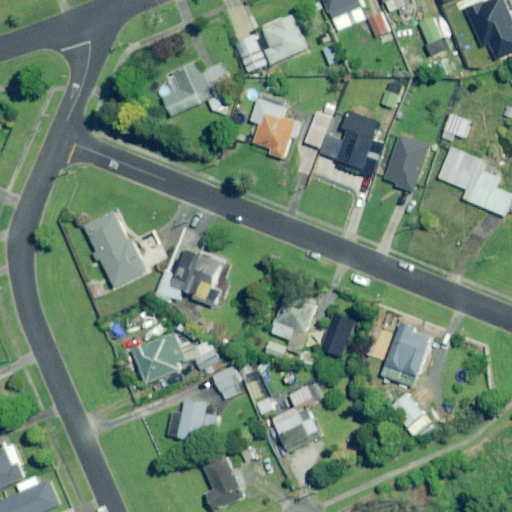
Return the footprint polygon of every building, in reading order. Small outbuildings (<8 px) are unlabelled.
[(370,20),(362,0),(328,0),(341,31),(370,20)] [(398,9),(403,21),(421,13),(415,0),(386,0),(392,12),(398,9)] [(395,36),(385,13),(371,19),(381,42),(395,36)] [(257,37),(239,45),(251,72),(269,64),(264,51),(268,49),(269,51),(275,65),(312,49),(296,16),(267,30),(269,35),(259,40),(257,37)] [(437,18),(422,24),(434,56),(449,50),(437,18)] [(343,62),(336,45),(326,49),(333,66),(343,62)] [(206,72),(201,62),(169,78),(176,94),(167,98),(176,117),(211,100),(216,112),(228,106),(220,88),(232,82),(223,64),(206,72)] [(400,86),(391,83),(384,104),(392,107),(400,86)] [(305,142),(313,117),(306,115),(303,123),(286,117),(291,101),(264,92),(254,122),(263,124),(257,143),(274,149),(272,154),(286,159),(293,138),(305,142)] [(336,118),(321,112),(309,142),(324,148),(336,118)] [(453,114),(444,138),(458,143),(460,136),(468,139),(474,122),(453,114)] [(377,139),(380,126),(357,119),(357,122),(347,119),(344,129),(350,131),(341,161),(350,164),(348,169),(374,177),(380,158),(372,155),(377,139)] [(435,146),(403,135),(387,179),(399,184),(399,186),(418,193),(426,171),(435,146)] [(498,164),(455,146),(442,178),(470,190),(466,199),(509,217),(511,208),(511,193),(501,189),(505,179),(493,174),(498,164)] [(168,259),(161,245),(154,230),(134,240),(120,211),(88,226),(100,252),(96,254),(100,261),(104,259),(118,287),(153,271),(151,267),(168,259)] [(197,294),(195,298),(212,305),(211,308),(219,311),(230,287),(218,282),(225,266),(190,250),(179,276),(169,272),(159,294),(180,303),(186,290),(197,294)] [(322,332),(336,296),(295,280),(290,292),(274,334),(304,346),(311,328),(322,332)] [(358,321),(337,313),(323,349),(344,357),(358,321)] [(219,325),(203,317),(198,327),(214,335),(219,325)] [(440,337),(405,323),(384,375),(420,389),(440,337)] [(222,362),(212,338),(199,344),(198,340),(181,346),(176,333),(154,342),(152,336),(145,338),(147,345),(136,349),(150,385),(185,371),(181,359),(184,358),(186,363),(198,358),(203,370),(222,362)] [(235,367),(216,376),(227,400),(225,401),(229,411),(250,401),(235,367)] [(315,398),(310,387),(293,396),(298,407),(315,398)] [(494,399),(488,391),(475,402),(481,410),(494,399)] [(427,414),(411,394),(395,408),(411,428),(427,414)] [(277,409),(272,398),(260,404),(264,414),(277,409)] [(217,406),(189,400),(186,414),(176,412),(171,436),(202,442),(205,425),(218,428),(221,415),(215,414),(217,406)] [(305,423),(299,408),(275,419),(290,451),(324,435),(316,418),(305,423)] [(265,475),(269,474),(264,463),(262,460),(262,458),(268,455),(256,428),(237,437),(250,465),(236,471),(229,454),(205,464),(216,491),(210,493),(217,510),(270,488),(265,475)] [(364,442),(353,442),(353,453),(364,453),(364,442)] [(0,487),(27,477),(23,466),(28,464),(20,445),(2,452),(0,445),(0,487)] [(52,480),(0,501),(0,511),(48,511),(63,506),(52,480)]
